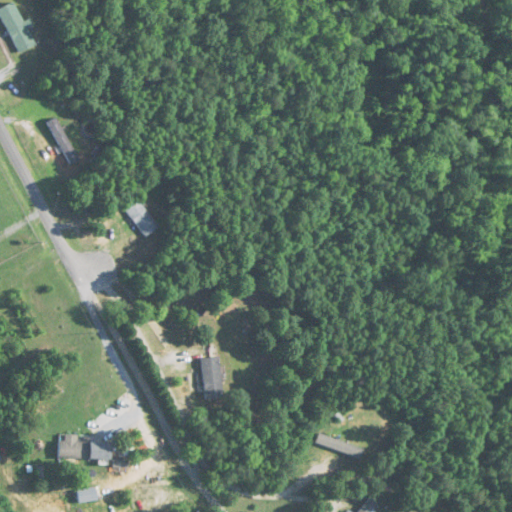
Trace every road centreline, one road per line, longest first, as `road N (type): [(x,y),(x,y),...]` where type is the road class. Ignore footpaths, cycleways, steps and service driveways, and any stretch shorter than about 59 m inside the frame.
road 1 (residential): [(100,323),(179,462),(222,511)]
road 2 (residential): [(0,126),(100,323)]
